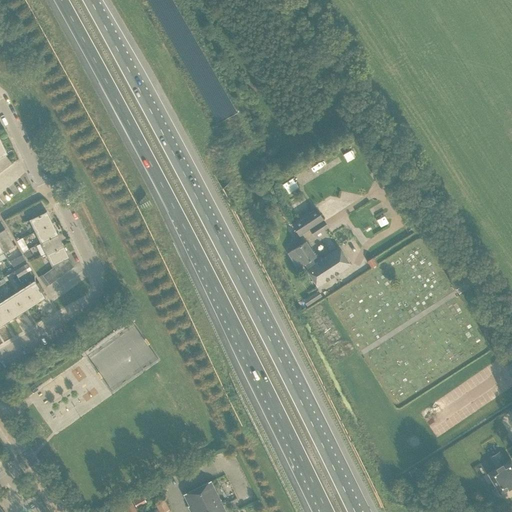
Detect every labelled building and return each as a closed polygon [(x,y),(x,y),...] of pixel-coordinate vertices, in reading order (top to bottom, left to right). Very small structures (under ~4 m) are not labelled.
[(10,165),(5,155),(0,157),(0,160),(5,168),(10,165)] [(291,225),(299,236),(323,220),(316,209),(291,225)] [(52,223),(47,212),(29,220),(35,232),(52,223)] [(58,235),(52,223),(35,232),(40,243),(58,235)] [(5,229),(0,231),(0,246),(3,252),(14,246),(5,229)] [(46,254),(63,246),(58,235),(40,243),(46,254)] [(298,269),(304,265),(307,269),(306,269),(317,287),(350,266),(338,248),(315,264),(312,259),(315,257),(305,242),(287,254),(298,269)] [(69,257),(63,246),(46,254),(52,266),(56,264),(62,261),(67,258),(69,257)] [(73,267),(67,258),(62,261),(69,271),(73,267)] [(376,265),(372,258),(367,262),(371,268),(376,265)] [(69,271),(62,261),(56,264),(64,274),(69,271)] [(64,274),(56,264),(52,266),(53,268),(52,268),(59,278),(64,274)] [(54,281),(59,278),(52,268),(47,272),(54,281)] [(50,285),(54,281),(47,272),(43,275),(50,285)] [(45,288),(50,285),(43,275),(42,275),(39,277),(45,288)] [(24,288),(34,304),(45,297),(35,281),(24,288)] [(13,294),(24,311),(34,304),(24,288),(13,294)] [(307,306),(322,296),(318,291),(303,301),(307,306)] [(3,301),(13,318),(24,311),(13,294),(3,301)] [(0,303),(0,319),(3,324),(13,318),(3,301),(0,303)] [(500,495),(511,487),(511,462),(511,460),(506,463),(499,452),(490,458),(496,467),(495,468),(495,469),(487,474),(500,495)] [(415,468),(409,472),(412,478),(419,474),(415,468)] [(192,511),(225,511),(226,511),(211,481),(184,495),(192,511)] [(122,503),(126,511),(137,511),(131,499),(122,503)] [(161,511),(166,511),(168,511),(163,501),(158,503),(161,511)]
